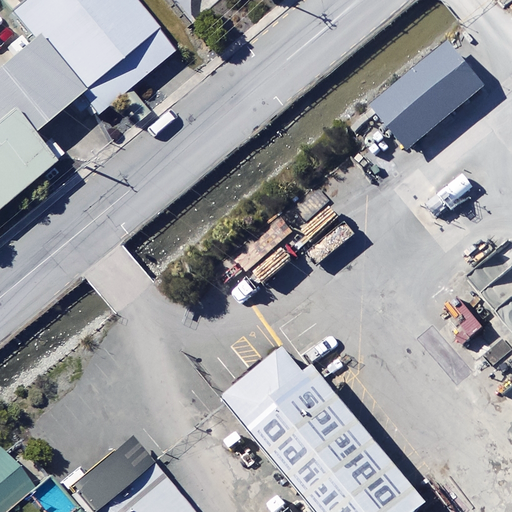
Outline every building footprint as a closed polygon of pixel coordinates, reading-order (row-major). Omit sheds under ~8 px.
[(175,62),(124,0),(35,0),(2,27),(28,58),(0,80),(0,227),(61,177),(31,141),(70,109),(89,133),(175,62)] [(491,94),(453,48),(372,116),(411,162),(491,94)] [(426,511),(301,365),(240,416),(322,511),(426,511)] [(0,511),(19,511),(33,500),(1,462),(0,462),(0,511)] [(181,511),(153,478),(113,511),(181,511)]
